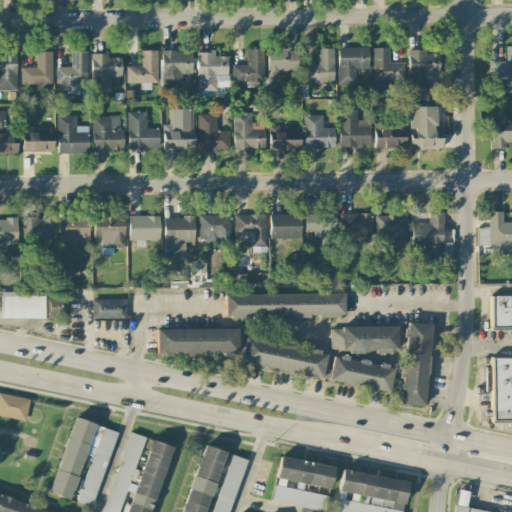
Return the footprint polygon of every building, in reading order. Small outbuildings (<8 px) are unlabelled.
[(511,46),(505,47),(505,61),(490,62),(490,79),(504,79),(504,86),(511,85),(511,46)] [(337,48),(338,85),(355,84),(355,69),(368,68),(368,47),(337,48)] [(333,81),(334,49),(317,48),(317,64),(302,64),(302,80),(333,81)] [(372,80),(404,80),(404,63),(389,63),(389,48),(373,48),(372,80)] [(231,65),(231,81),(263,81),(262,49),(246,49),(246,65),(231,65)] [(297,49),(267,49),(267,84),(279,84),(279,71),(297,71),(297,49)] [(157,82),(157,50),(141,51),(141,66),(125,66),(126,83),(157,82)] [(408,50),(408,85),(438,85),(438,53),(426,54),(426,50),(408,50)] [(15,51),(0,51),(0,60),(0,65),(0,64),(0,90),(16,90),(15,51)] [(51,51),(34,52),(34,67),(20,68),(20,85),(52,84),(51,51)] [(86,84),(87,52),(71,51),(70,67),(55,67),(55,84),(86,84)] [(192,51),(161,51),(161,88),(181,88),(182,74),(191,74),(192,51)] [(227,56),(214,56),(214,51),(196,52),(196,90),(227,89),(227,56)] [(91,53),(91,91),(110,92),(110,77),(121,77),(121,58),(108,57),(108,53),(91,53)] [(434,106),(409,107),(409,129),(414,129),(415,138),(409,139),(409,149),(441,148),(441,138),(434,138),(434,106)] [(193,150),(193,109),(168,109),(168,124),(162,124),(162,150),(193,150)] [(369,147),(369,120),(357,120),(357,109),(338,110),(339,147),(369,147)] [(146,111),(127,112),(127,150),(158,149),(158,128),(146,128),(146,111)] [(250,112),(232,113),(233,150),(264,149),(263,129),(251,129),(250,112)] [(511,142),(511,119),(505,119),(505,112),(491,113),(492,148),(505,148),(505,143),(511,142)] [(216,114),(197,114),(198,151),(229,151),(229,130),(216,130),(216,114)] [(75,115),(56,116),(57,153),(88,153),(87,126),(75,126),(75,115)] [(334,127),(322,128),(322,115),(302,115),(303,148),(334,148),(334,127)] [(92,151),(123,151),(122,129),(119,129),(119,116),(91,117),(92,151)] [(278,125),(268,125),(268,150),(299,151),(299,131),(278,130),(278,125)] [(404,148),(404,128),(374,127),(374,148),(404,148)] [(22,152),(52,151),(52,131),(27,131),(27,141),(21,141),(22,152)] [(443,213),(428,212),(428,223),(411,223),(410,246),(430,247),(430,259),(442,260),(443,213)] [(511,221),(503,222),(503,212),(487,212),(488,228),(477,228),(478,246),(511,245),(511,221)] [(304,213),(304,231),(331,232),(331,214),(304,213)] [(339,234),(370,235),(371,214),(340,213),(339,234)] [(198,215),(198,243),(230,242),(229,214),(198,215)] [(265,245),(264,214),(234,215),(234,246),(265,245)] [(269,239),(300,238),(299,214),(269,215),(269,239)] [(159,216),(129,215),(128,239),(158,240),(159,216)] [(374,216),(375,236),(392,236),(392,246),(406,246),(405,215),(374,216)] [(57,217),(58,245),(89,245),(88,216),(57,217)] [(93,236),(100,236),(101,247),(124,246),(123,216),(93,217),(93,236)] [(194,217),(165,216),(164,253),(185,253),(185,242),(193,242),(194,217)] [(22,238),(42,238),(42,244),(53,244),(53,217),(22,217),(22,238)] [(17,244),(16,218),(0,218),(0,248),(6,248),(6,245),(17,244)] [(44,292),(1,292),(1,318),(44,319),(44,292)] [(344,315),(344,292),(224,296),(225,319),(344,315)] [(511,295),(490,295),(491,328),(511,327),(511,295)] [(45,319),(66,319),(67,297),(46,297),(45,319)] [(91,318),(126,318),(126,299),(92,299),(91,318)] [(430,324),(406,322),(401,404),(425,406),(430,324)] [(397,327),(330,327),(330,352),(397,352),(397,327)] [(156,329),(156,355),(237,354),(237,328),(156,329)] [(322,377),(326,349),(245,338),(241,365),(322,377)] [(389,393),(394,367),(332,355),(327,381),(389,393)] [(511,421),(511,357),(490,358),(491,422),(511,421)] [(0,415),(24,421),(29,399),(0,392),(0,415)] [(116,431),(72,418),(48,493),(73,501),(92,507),(116,431)] [(329,489),(333,467),(279,456),(275,478),(329,489)] [(401,511),(406,480),(340,471),(334,511),(401,511)] [(271,502),(324,510),(327,494),(273,486),(271,502)] [(489,511),(464,508),(467,492),(458,490),(453,511),(489,511)]
